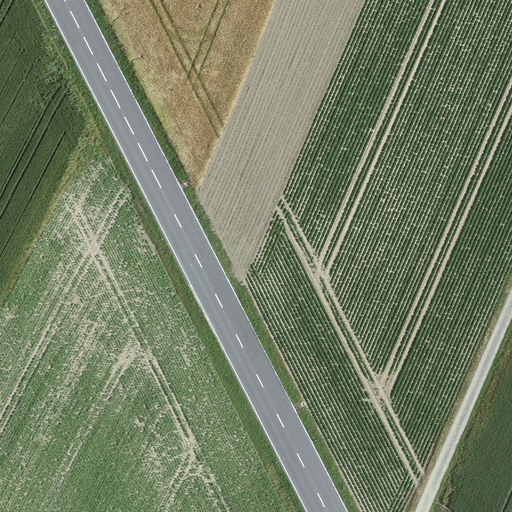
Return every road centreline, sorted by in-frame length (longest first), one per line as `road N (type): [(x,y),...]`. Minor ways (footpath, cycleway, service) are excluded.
road 1 (secondary): [(324,511),(63,0)]
road 2 (unclassified): [(511,294),(417,511)]
